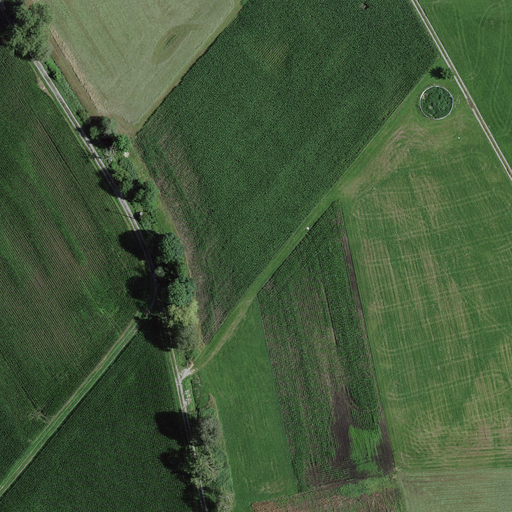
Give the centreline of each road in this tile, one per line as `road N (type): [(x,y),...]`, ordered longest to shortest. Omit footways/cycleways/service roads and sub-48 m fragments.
road 1 (track): [(203,511),(141,240),(0,5)]
road 2 (track): [(156,293),(145,317),(0,494)]
road 3 (track): [(511,178),(412,0)]
